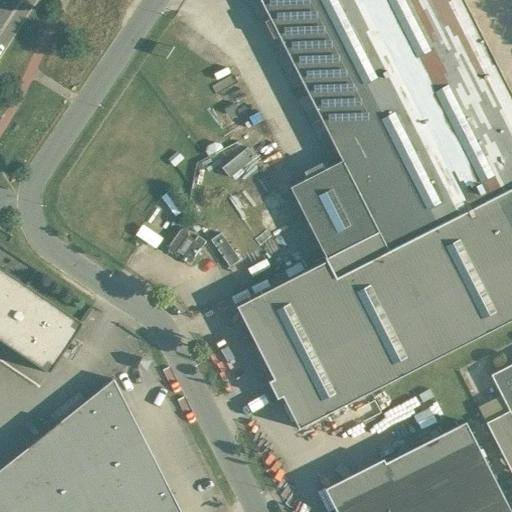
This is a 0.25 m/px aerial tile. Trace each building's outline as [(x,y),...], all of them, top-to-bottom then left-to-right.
[(326,261),(236,306),(253,339),(511,207),(511,94),(463,0),(259,0),(270,19),(278,36),(342,160),(324,169),(307,178),(296,184),(289,187),(306,219),(327,260),(326,261)] [(208,155),(223,147),(221,143),(215,141),(207,145),(205,150),(208,155)] [(247,147),(222,167),(229,177),(255,156),(247,147)] [(511,207),(253,339),(273,379),(282,396),(298,428),(371,391),(511,319),(511,207)] [(168,245),(190,261),(204,242),(182,226),(168,245)] [(222,230),(210,237),(227,265),(239,258),(222,230)] [(74,334),(81,321),(0,267),(0,339),(48,372),(63,353),(73,361),(82,342),(74,334)] [(511,363),(491,374),(509,410),(486,422),(511,473),(511,363)] [(52,427),(0,469),(0,511),(174,511),(119,404),(119,405),(115,397),(121,394),(113,379),(52,427)] [(422,402),(433,396),(428,389),(418,394),(422,402)] [(511,511),(465,422),(330,490),(340,511),(511,511)]
